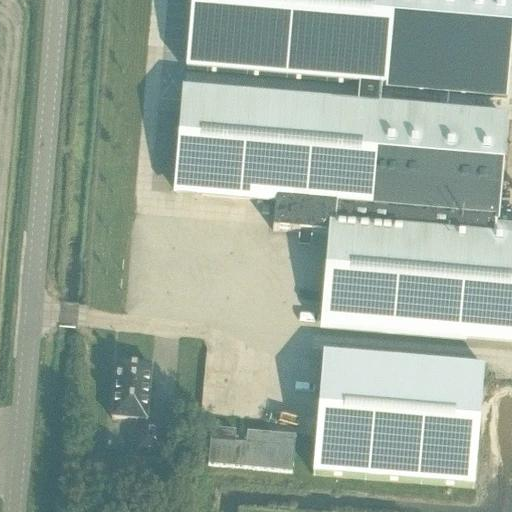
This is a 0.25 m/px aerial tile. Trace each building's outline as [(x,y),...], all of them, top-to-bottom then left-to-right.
[(511,0),(191,0),(187,72),(359,87),(358,107),(380,109),(381,89),(507,99),(511,27),(511,0)] [(511,341),(511,240),(494,239),(504,120),(380,109),(358,107),(185,93),(175,194),(275,202),(272,232),(328,237),(328,244),(332,245),(325,327),(511,341)] [(483,368),(323,355),(313,477),(473,490),(483,368)] [(146,423),(151,368),(116,365),(112,420),(136,422),(136,430),(134,430),(131,459),(166,462),(168,434),(144,432),(144,423),(146,423)] [(211,431),(207,467),(292,475),(296,440),(247,435),(246,445),(235,444),(236,434),(211,431)]
